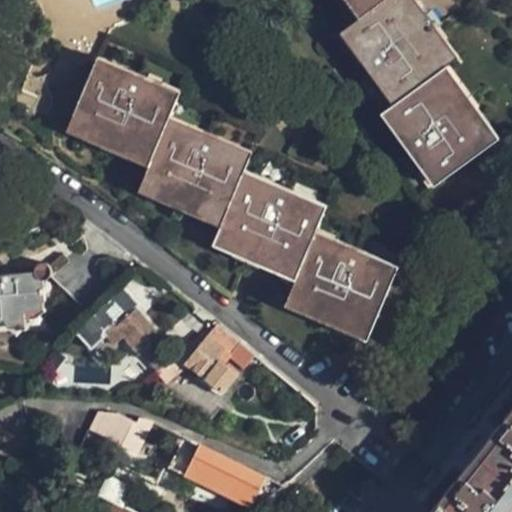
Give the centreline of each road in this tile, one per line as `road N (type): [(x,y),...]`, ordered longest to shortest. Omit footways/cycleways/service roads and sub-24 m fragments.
road 1 (residential): [(0,145),(325,388),(331,401),(327,431),(283,469),(151,414),(33,402)]
road 2 (residential): [(511,353),(390,511)]
